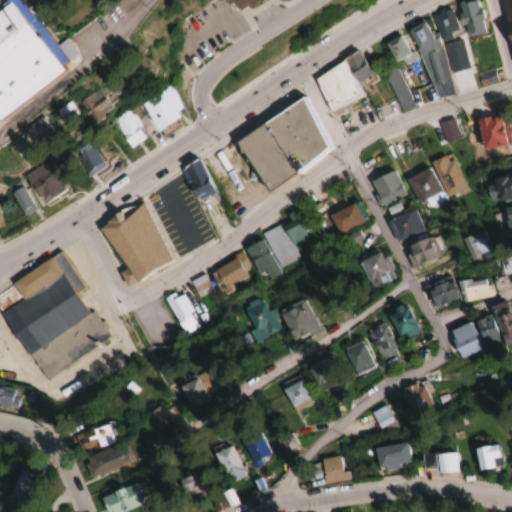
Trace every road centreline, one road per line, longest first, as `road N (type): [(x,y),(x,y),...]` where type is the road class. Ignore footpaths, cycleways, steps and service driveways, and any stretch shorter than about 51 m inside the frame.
road 1 (primary): [(0,259),(71,224),(429,0)]
road 2 (residential): [(120,302),(156,292),(345,153),(511,84)]
road 3 (residential): [(182,511),(164,450),(409,279)]
road 4 (residential): [(511,293),(435,324),(442,356),(383,386),(328,433),(288,481),(281,505)]
road 5 (residential): [(435,324),(304,72)]
road 6 (residential): [(258,511),(347,495),(511,501)]
road 7 (residential): [(209,133),(199,107),(209,75),(320,0)]
road 8 (residential): [(139,0),(33,108),(0,127)]
road 9 (residential): [(83,511),(54,454),(0,425)]
